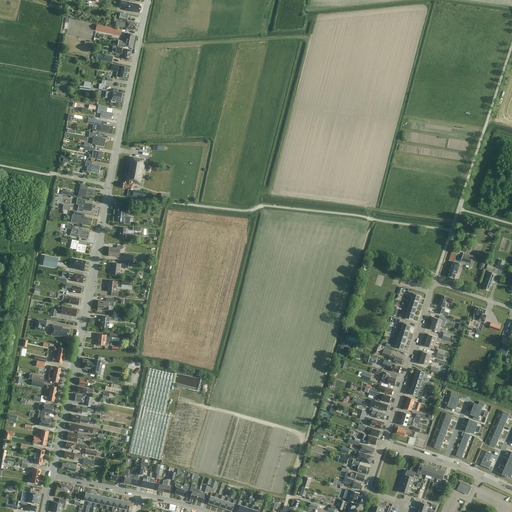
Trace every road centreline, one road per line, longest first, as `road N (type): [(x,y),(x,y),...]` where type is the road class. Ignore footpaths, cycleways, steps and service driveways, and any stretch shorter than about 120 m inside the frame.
road 1 (residential): [(51,475),(147,0)]
road 2 (residential): [(434,282),(511,44)]
road 3 (residential): [(382,443),(434,282)]
